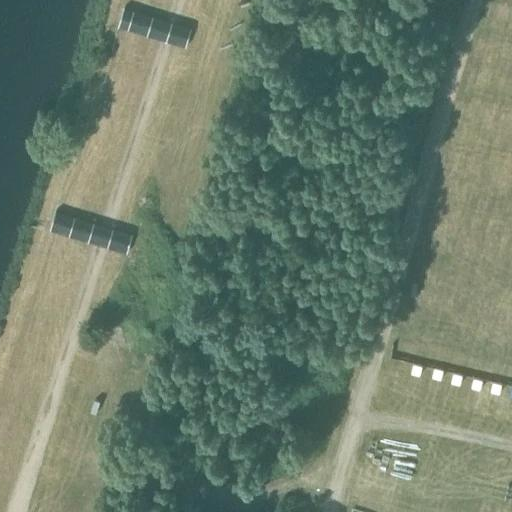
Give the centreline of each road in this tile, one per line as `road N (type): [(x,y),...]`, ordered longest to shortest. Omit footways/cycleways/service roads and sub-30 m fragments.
road 1 (track): [(180,0),(18,511)]
road 2 (track): [(473,0),(328,511)]
